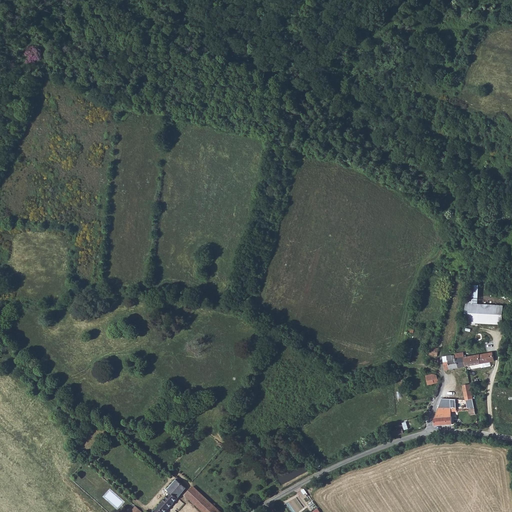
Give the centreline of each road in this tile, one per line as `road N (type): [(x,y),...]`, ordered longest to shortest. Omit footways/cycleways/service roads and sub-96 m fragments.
road 1 (track): [(360,382),(239,305),(87,287)]
road 2 (unclassified): [(428,431),(336,466),(252,511)]
road 3 (unclassified): [(428,431),(443,373),(415,366),(360,382)]
